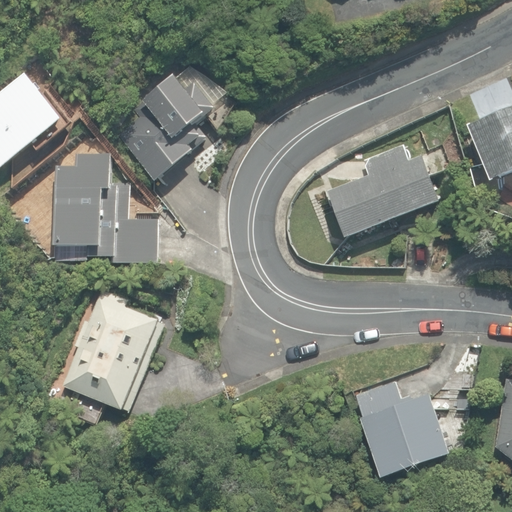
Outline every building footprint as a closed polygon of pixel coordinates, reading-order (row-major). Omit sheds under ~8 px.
[(144,98),(150,106),(118,132),(157,180),(196,149),(192,144),(218,124),(234,98),(197,69),(182,82),(175,73),(144,98)] [(26,71),(0,92),(0,171),(65,118),(26,71)] [(511,110),(472,127),(495,184),(511,176),(511,110)] [(330,192),(349,240),(443,203),(424,155),(411,160),(404,145),(366,161),(371,176),(330,192)] [(58,252),(113,253),(113,259),(159,260),(160,217),(130,216),(130,179),(115,179),(115,155),(80,155),(80,166),(59,166),(58,252)] [(65,387),(125,411),(162,321),(130,308),(133,301),(105,289),(91,323),(86,321),(76,347),(80,349),(65,387)] [(500,449),(511,458),(511,380),(509,380),(500,449)] [(365,420),(387,480),(455,455),(434,396),(416,402),(414,397),(405,400),(398,382),(359,396),(367,420),(365,420)]
